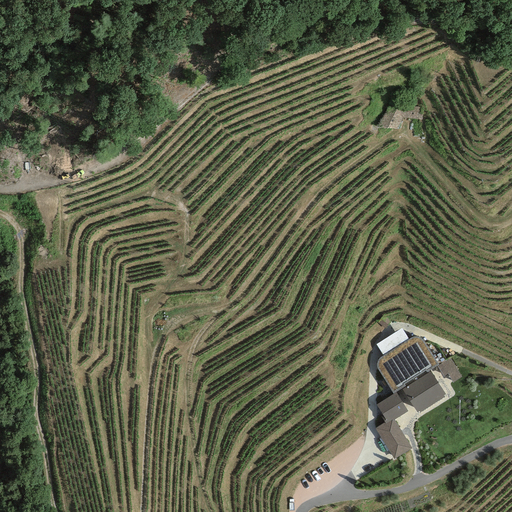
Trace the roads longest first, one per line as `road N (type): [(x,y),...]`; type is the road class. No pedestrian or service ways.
road 1 (track): [(296,0),(82,175),(0,189)]
road 2 (track): [(0,220),(20,250),(31,414),(50,511)]
